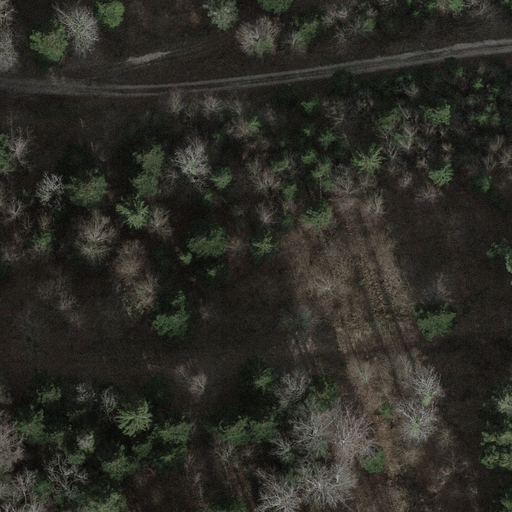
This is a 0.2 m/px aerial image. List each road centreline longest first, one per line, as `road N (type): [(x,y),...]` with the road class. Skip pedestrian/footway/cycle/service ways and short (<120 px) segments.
road 1 (track): [(511,45),(224,90),(77,94),(0,84)]
road 2 (track): [(511,322),(134,366),(0,362)]
road 3 (track): [(34,88),(201,47),(317,0)]
